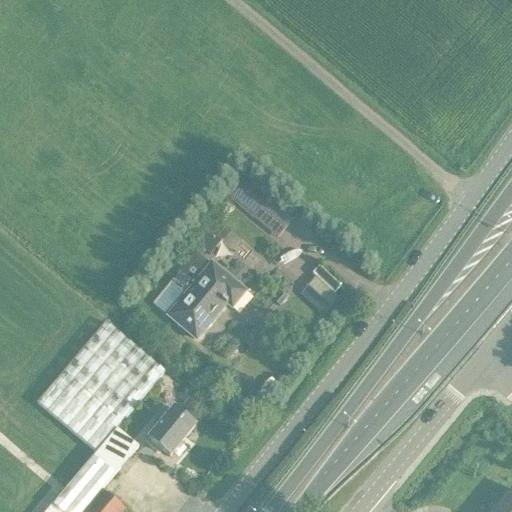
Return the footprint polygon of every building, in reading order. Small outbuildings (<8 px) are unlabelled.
[(226,197),(253,219),(269,201),(242,179),(226,197)] [(232,309),(247,291),(213,262),(168,315),(195,338),(224,303),(232,309)] [(319,268),(312,275),(334,296),(341,289),(319,268)] [(315,279),(307,288),(329,308),(337,299),(334,296),(315,279)] [(165,374),(103,322),(35,403),(97,455),(116,432),(165,374)] [(174,408),(149,438),(171,456),(195,426),(174,408)] [(97,455),(53,508),(58,511),(86,511),(103,492),(138,450),(116,432),(97,455)] [(511,511),(511,489),(492,511),(511,511)] [(86,511),(122,511),(125,510),(103,492),(86,511)]
